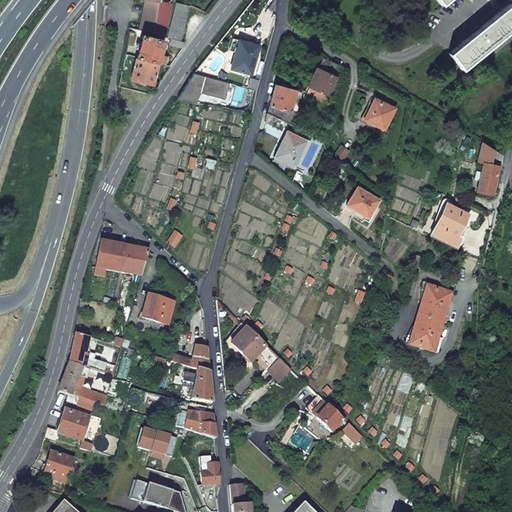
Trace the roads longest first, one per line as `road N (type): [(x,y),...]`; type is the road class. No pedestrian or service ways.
road 1 (residential): [(282,0),(207,294)]
road 2 (residential): [(101,204),(46,391),(0,481)]
road 3 (trunk): [(38,280),(80,114),(84,0)]
road 4 (residential): [(506,179),(481,300),(470,420)]
road 5 (residential): [(232,0),(147,116),(101,204)]
road 6 (residential): [(207,294),(226,511)]
road 7 (trunk): [(0,120),(17,79),(72,0)]
road 8 (residential): [(101,204),(207,294)]
